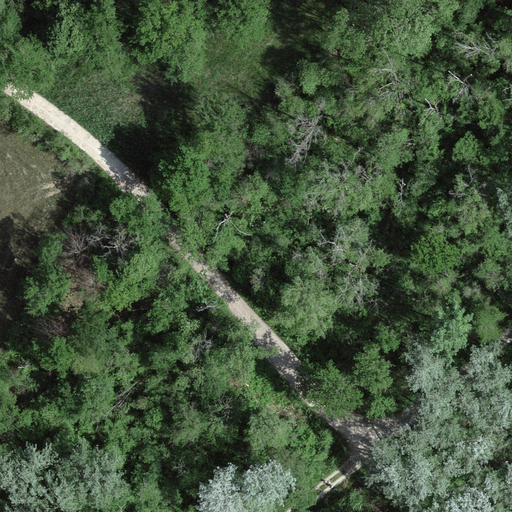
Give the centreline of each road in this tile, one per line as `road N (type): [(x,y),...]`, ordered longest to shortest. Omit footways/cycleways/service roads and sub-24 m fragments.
road 1 (track): [(363,430),(124,168),(0,76)]
road 2 (track): [(511,329),(408,420),(363,430)]
